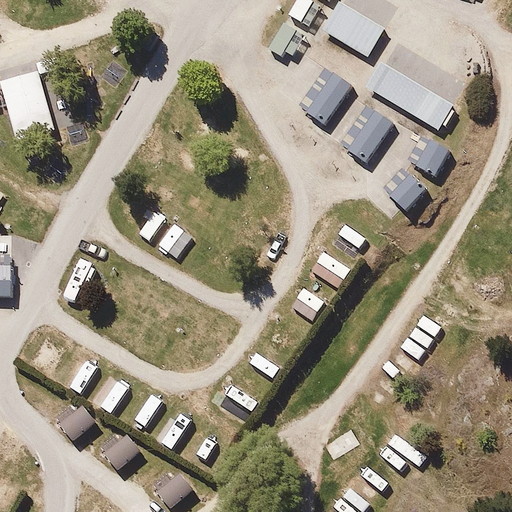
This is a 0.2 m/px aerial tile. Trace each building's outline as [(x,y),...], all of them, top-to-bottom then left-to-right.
[(306,27),(320,2),(317,0),(300,0),(275,45),(286,51),(302,24),(306,27)] [(385,29),(346,3),(329,29),(369,54),(385,29)] [(457,104),(385,61),(369,87),(441,130),(457,104)] [(354,86),(327,67),(297,109),(324,128),(354,86)] [(39,74),(3,85),(20,147),(57,136),(39,74)] [(400,123),(376,105),(343,148),(367,166),(400,123)] [(450,149),(423,136),(412,159),(440,172),(450,149)] [(427,188),(406,171),(387,192),(408,210),(427,188)] [(371,241),(347,224),(332,245),(356,262),(371,241)] [(356,272),(327,252),(312,273),(341,293),(356,272)] [(0,260),(0,305),(12,306),(13,261),(0,260)] [(385,270),(368,289),(386,305),(402,286),(385,270)] [(332,302),(308,285),(291,308),(315,325),(332,302)] [(458,326),(469,312),(444,293),(364,395),(383,411),(453,322),(458,326)] [(54,378),(69,352),(48,340),(33,367),(54,378)]
